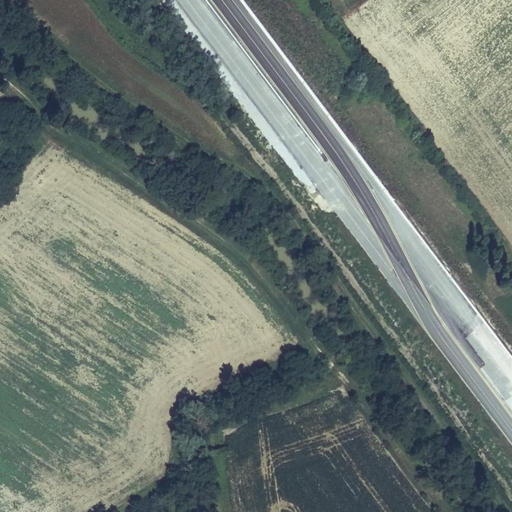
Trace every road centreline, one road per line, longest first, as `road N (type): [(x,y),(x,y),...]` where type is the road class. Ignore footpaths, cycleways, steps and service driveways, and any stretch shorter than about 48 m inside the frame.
road 1 (track): [(191,511),(182,412),(204,392),(296,359),(320,341),(240,246),(52,120),(0,73)]
road 2 (motorway): [(192,0),(511,422)]
road 3 (motorway): [(511,381),(223,0)]
road 4 (track): [(453,511),(320,341)]
